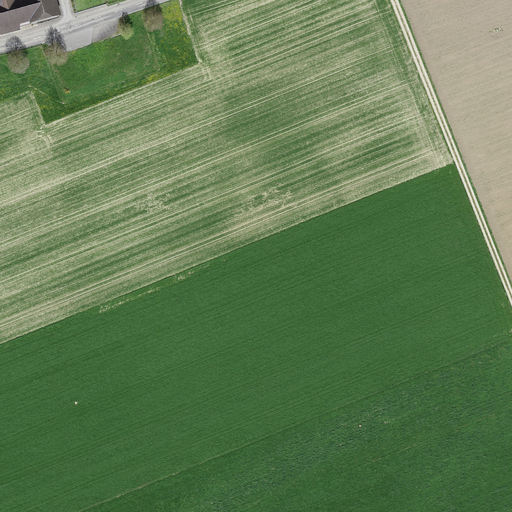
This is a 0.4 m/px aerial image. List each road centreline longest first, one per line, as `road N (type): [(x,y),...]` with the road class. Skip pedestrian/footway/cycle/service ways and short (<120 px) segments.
road 1 (track): [(511,298),(392,0)]
road 2 (tertiary): [(0,46),(149,0)]
